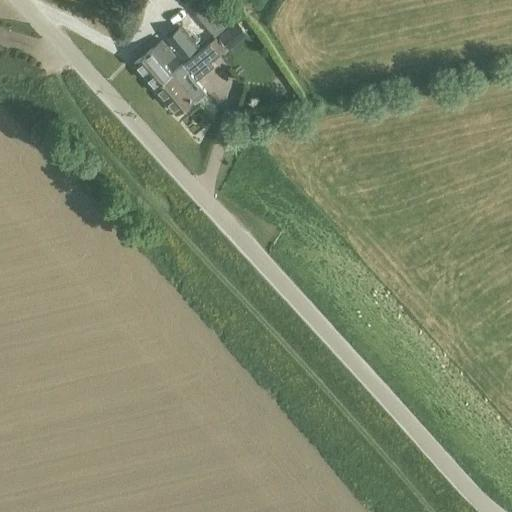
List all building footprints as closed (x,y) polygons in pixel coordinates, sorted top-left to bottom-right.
[(204,0),(199,0),(191,7),(215,35),(226,25),(204,0)] [(236,18),(219,34),(231,47),(248,31),(236,18)] [(187,37),(179,27),(167,36),(175,47),(187,37)] [(171,73),(154,88),(174,112),(191,99),(194,103),(207,91),(197,80),(214,65),(211,61),(226,49),(216,37),(172,73),(171,73)] [(154,88),(171,73),(171,72),(164,64),(175,54),(163,40),(152,49),(134,64),(153,86),(154,88)]
